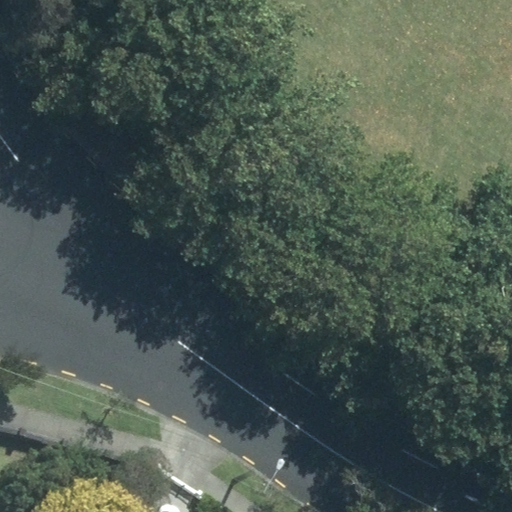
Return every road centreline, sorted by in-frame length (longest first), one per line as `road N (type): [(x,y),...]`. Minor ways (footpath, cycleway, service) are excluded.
road 1 (residential): [(385,473),(191,345),(65,227)]
road 2 (residential): [(385,473),(511,494)]
